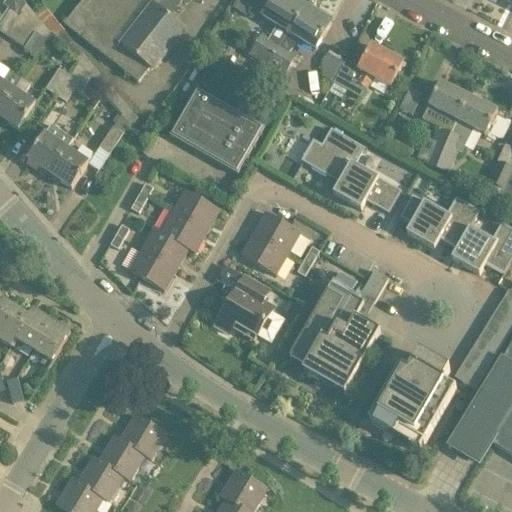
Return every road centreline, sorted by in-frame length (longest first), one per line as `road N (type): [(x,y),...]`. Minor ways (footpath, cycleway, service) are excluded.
road 1 (residential): [(158,357),(258,184),(434,291)]
road 2 (residential): [(425,511),(221,403),(158,357)]
road 3 (residential): [(7,511),(118,324)]
road 4 (residential): [(118,324),(0,200)]
road 5 (residential): [(434,291),(414,321),(423,338),(441,346),(469,327),(459,295)]
